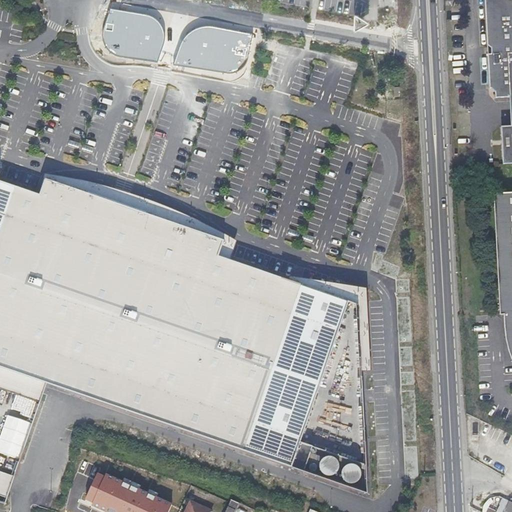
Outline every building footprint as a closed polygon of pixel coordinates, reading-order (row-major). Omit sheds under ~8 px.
[(511,0),(483,0),(487,44),(491,47),(491,54),(487,54),(490,88),(492,88),(495,91),(496,98),(510,97),(510,101),(511,100),(511,125),(511,126),(502,127),(504,164),(511,163),(511,0)] [(148,16),(110,9),(103,28),(103,38),(106,46),(112,53),(119,56),(157,61),(164,40),(164,33),(161,25),(155,19),(148,16)] [(201,28),(192,32),(185,38),(181,44),(174,64),(227,73),(235,73),(241,69),(246,65),(248,57),(252,34),(212,27),(201,28)] [(289,277),(288,281),(230,261),(237,242),(184,215),(131,195),(70,179),(45,174),(37,195),(16,187),(0,182),(0,388),(39,402),(46,384),(291,469),(349,302),(358,305),(361,373),(371,372),(367,289),(344,285),(289,277)] [(511,192),(494,193),(499,315),(503,315),(505,339),(508,351),(511,363),(511,362),(511,192)] [(0,496),(7,499),(14,478),(0,472),(0,496)] [(211,511),(212,511),(191,501),(186,511),(211,511)] [(233,511),(237,506),(230,502),(225,511),(233,511)]
